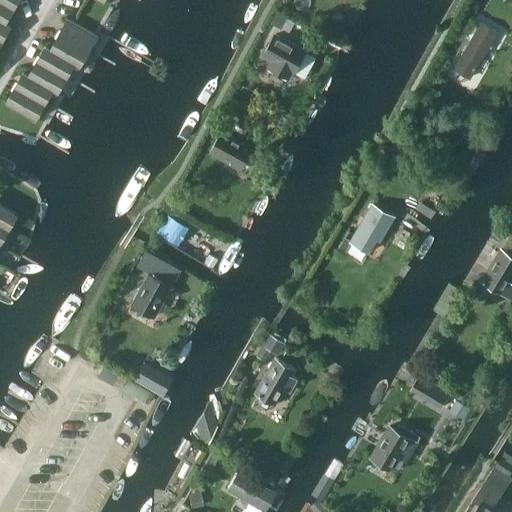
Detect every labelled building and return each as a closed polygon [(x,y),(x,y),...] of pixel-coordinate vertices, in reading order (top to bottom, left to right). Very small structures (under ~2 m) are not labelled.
[(13,8),(0,0),(0,20),(4,23),(5,22),(13,8)] [(281,28),(287,18),(276,12),(271,23),(281,28)] [(97,36),(71,21),(67,19),(59,33),(88,50),(97,36)] [(0,39),(1,40),(10,25),(5,22),(4,23),(0,20),(0,39)] [(470,78),(496,32),(481,23),(454,69),(470,78)] [(88,50),(59,33),(50,48),(75,62),(74,63),(79,66),(88,50)] [(275,34),(263,55),(272,60),(269,66),(288,76),(291,71),(293,72),(305,78),(316,57),(305,51),(275,34)] [(66,77),(74,63),(75,62),(50,48),(45,45),(37,60),(66,77)] [(66,77),(37,60),(29,74),(53,88),(52,89),(58,92),(66,77)] [(44,103),(52,89),(53,88),(29,74),(23,71),(15,86),(44,103)] [(44,103),(15,86),(6,101),(36,118),(44,103)] [(244,134),(250,124),(240,119),(234,129),(244,134)] [(240,168),(252,147),(222,131),(211,152),(240,168)] [(366,220),(354,241),(369,250),(376,238),(379,240),(384,231),(393,216),(371,203),(362,218),(366,220)] [(0,225),(5,228),(14,213),(0,205),(0,225)] [(178,244),(188,227),(174,218),(164,235),(178,244)] [(344,254),(351,241),(345,237),(337,250),(344,254)] [(233,239),(214,272),(224,278),(244,246),(233,239)] [(511,281),(511,278),(511,255),(501,249),(483,280),(500,291),(508,279),(511,281)] [(149,274),(133,304),(154,316),(170,286),(179,271),(146,252),(139,265),(151,271),(149,274)] [(213,268),(218,259),(209,254),(204,262),(213,268)] [(271,332),(258,354),(265,358),(271,347),(279,352),(285,340),(271,332)] [(267,380),(258,395),(275,404),(284,388),(290,392),(298,379),(292,376),(296,369),(276,358),(263,378),(267,380)] [(442,407),(449,394),(419,376),(411,388),(442,407)] [(455,399),(449,410),(464,419),(470,408),(455,399)] [(390,426),(371,457),(389,467),(396,456),(399,457),(405,461),(420,435),(401,425),(399,423),(395,429),(390,426)] [(214,465),(220,454),(213,450),(207,461),(214,465)] [(211,493),(250,511),(263,511),(274,491),(224,466),(211,493)] [(479,505),(474,511),(501,511),(492,506),(499,496),(497,494),(509,475),(495,466),(492,472),(491,471),(485,481),(485,482),(481,489),(480,488),(474,498),(473,501),(479,505)] [(203,505),(199,491),(188,494),(191,507),(203,505)]
